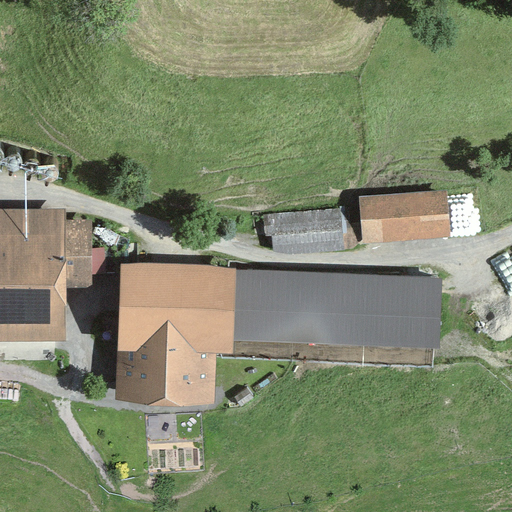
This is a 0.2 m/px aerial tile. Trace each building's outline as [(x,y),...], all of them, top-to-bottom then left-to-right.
[(441,238),(437,193),(352,200),(356,245),(441,238)] [(0,343),(59,344),(61,215),(0,213),(0,343)] [(332,255),(331,215),(270,217),(271,256),(332,255)] [(200,272),(118,267),(117,290),(107,289),(103,351),(114,352),(111,402),(201,407),(204,355),(218,356),(221,294),(199,292),(200,272)] [(511,289),(509,279),(475,288),(491,344),(511,337),(511,289)]
